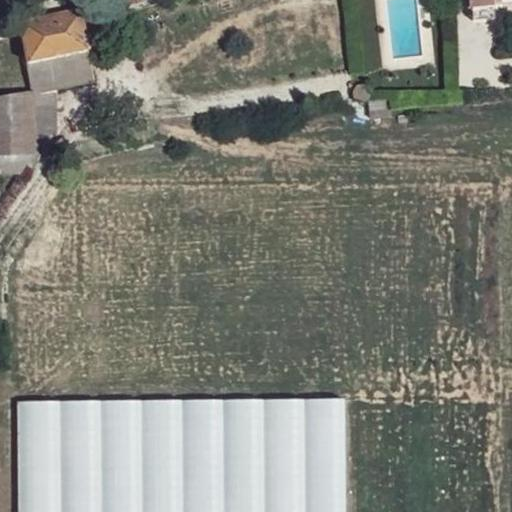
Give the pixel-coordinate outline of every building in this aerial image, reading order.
[(92,0),(96,15),(145,4),(143,0),(92,0)] [(470,0),(471,10),(493,8),(493,1),(502,0),(470,0)] [(493,8),(471,10),(472,21),(494,20),(493,8)] [(20,24),(32,93),(32,95),(57,91),(95,84),(82,13),(20,24)] [(357,88),(355,91),(354,94),(354,97),(355,100),(357,102),(360,103),(363,104),(366,103),(368,101),(370,99),(371,95),(370,92),(368,89),(366,88),(363,87),(360,87),(357,88)] [(57,91),(32,95),(33,137),(57,136),(57,91)] [(32,93),(0,99),(0,157),(34,156),(33,137),(32,95),(32,93)] [(388,99),(370,99),(368,101),(371,119),(390,117),(388,99)] [(0,157),(0,175),(20,175),(34,156),(0,157)] [(345,511),(344,399),(19,402),(19,511),(345,511)]
